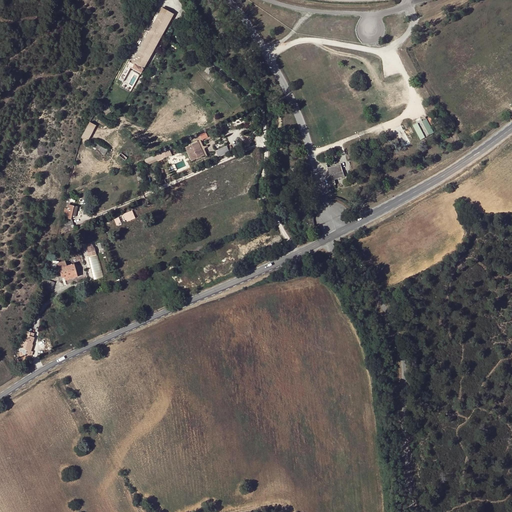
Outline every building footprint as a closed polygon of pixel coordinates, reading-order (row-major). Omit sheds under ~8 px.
[(158,6),(128,61),(131,63),(161,8),(158,6)] [(131,63),(143,69),(173,14),(161,8),(131,63)] [(140,73),(143,69),(131,63),(128,61),(126,65),(140,73)] [(129,69),(125,67),(119,79),(122,81),(129,69)] [(422,122),(418,124),(413,127),(420,140),(434,133),(426,119),(422,122)] [(89,140),(97,125),(90,121),(83,137),(89,140)] [(106,152),(108,147),(95,142),(93,148),(106,152)] [(204,155),(198,142),(192,144),(198,158),(204,155)] [(185,147),(191,161),(198,158),(192,144),(185,147)] [(229,151),(227,147),(216,152),(218,156),(229,151)] [(165,158),(171,155),(168,150),(163,152),(165,158)] [(154,156),(144,160),(145,167),(157,161),(154,156)] [(329,176),(331,175),(332,175),(334,180),(344,177),(340,164),(328,168),(329,173),(328,173),(327,173),(327,174),(327,175),(328,176),(329,176)] [(65,221),(69,232),(75,229),(71,218),(71,215),(73,205),(69,204),(68,208),(65,208),(64,213),(66,213),(65,221)] [(123,213),(126,222),(136,218),(133,210),(123,213)] [(125,222),(121,212),(112,216),(115,225),(125,222)] [(94,242),(86,244),(89,256),(97,254),(94,242)] [(59,260),(54,258),(50,266),(55,268),(59,260)] [(77,277),(73,264),(59,268),(62,278),(64,278),(65,281),(77,277)] [(95,279),(103,277),(102,268),(93,270),(95,279)] [(52,282),(46,280),(43,287),(50,289),(52,282)] [(26,354),(30,355),(31,351),(33,345),(32,344),(34,337),(33,337),(34,333),(25,331),(22,343),(19,343),(17,350),(20,351),(19,353),(25,355),(26,354)]
